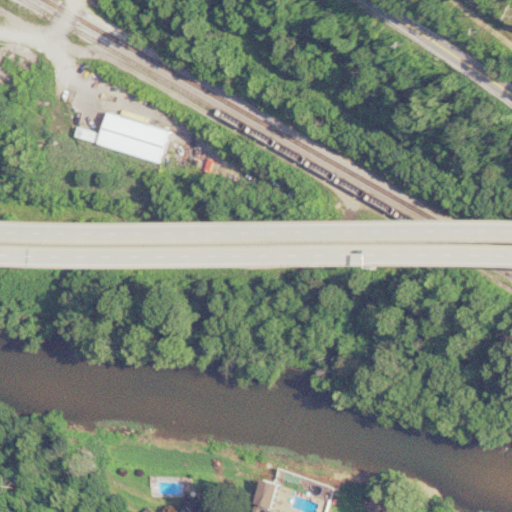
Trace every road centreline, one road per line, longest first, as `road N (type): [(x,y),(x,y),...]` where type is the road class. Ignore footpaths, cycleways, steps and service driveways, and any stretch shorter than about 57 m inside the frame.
road 1 (trunk): [(511,235),(91,243),(0,235)]
road 2 (trunk): [(0,258),(511,261)]
road 3 (secondary): [(361,0),(511,100)]
